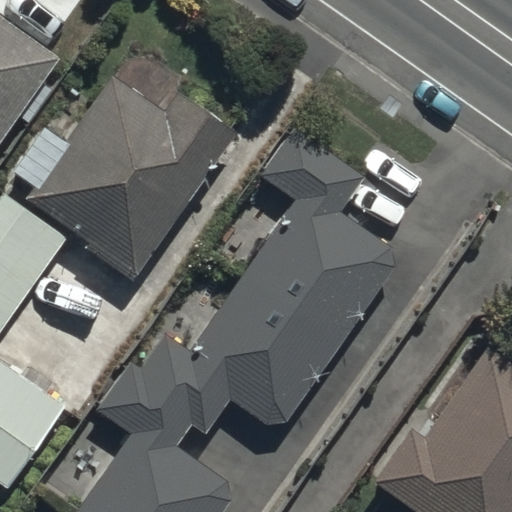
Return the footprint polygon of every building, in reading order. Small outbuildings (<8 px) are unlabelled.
[(0,124),(55,46),(0,6),(0,124)] [(131,271),(230,120),(172,81),(161,98),(110,64),(68,129),(42,112),(9,161),(32,176),(23,189),(85,230),(80,237),(131,271)] [(362,165),(290,114),(255,162),(296,191),(187,341),(161,322),(137,355),(130,350),(95,398),(127,422),(61,511),(209,511),(226,488),(224,471),(173,436),(189,414),(202,423),(225,388),(261,412),(283,410),(389,254),(385,234),(337,200),(362,165)] [(0,350),(0,315),(61,227),(0,184),(0,475),(5,479),(64,394),(0,350)] [(511,511),(511,351),(481,331),(418,424),(408,417),(370,472),(428,511),(511,511)]
